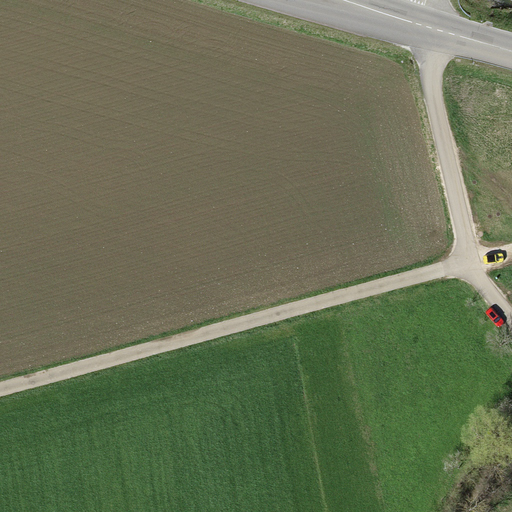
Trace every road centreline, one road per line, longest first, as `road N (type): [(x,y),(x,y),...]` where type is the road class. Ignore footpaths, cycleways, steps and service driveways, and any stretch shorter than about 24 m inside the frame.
road 1 (track): [(468,261),(0,391)]
road 2 (track): [(511,317),(468,261),(421,24)]
road 3 (secondary): [(511,51),(334,0)]
